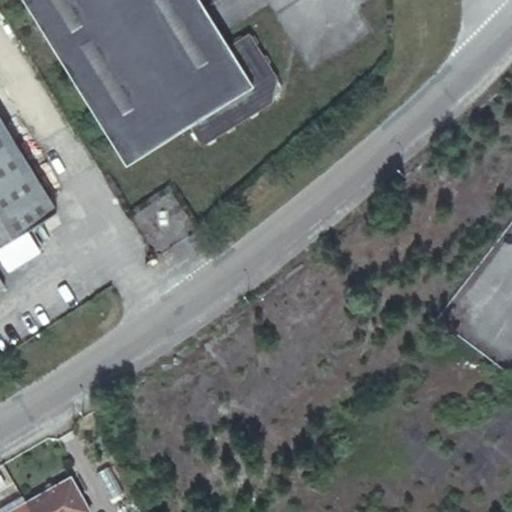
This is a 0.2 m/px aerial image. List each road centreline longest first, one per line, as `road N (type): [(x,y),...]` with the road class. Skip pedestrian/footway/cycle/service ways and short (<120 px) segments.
road 1 (tertiary): [(0,422),(182,315),(464,80),(511,30)]
road 2 (unknown): [(99,222),(0,66)]
road 3 (unknown): [(182,315),(99,222)]
